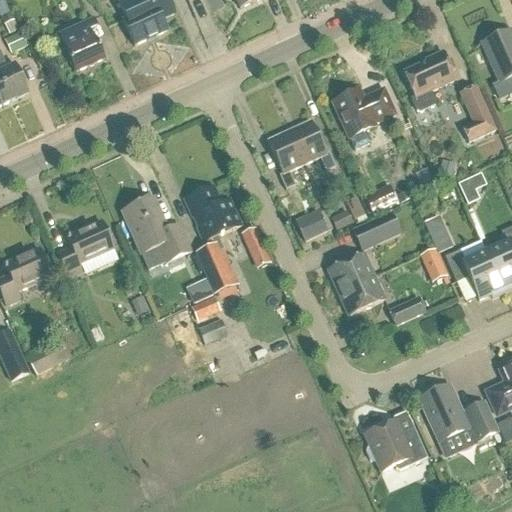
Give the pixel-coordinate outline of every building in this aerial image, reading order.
[(14,23),(2,0),(0,0),(0,22),(3,28),(14,23)] [(173,18),(164,0),(130,0),(116,7),(124,23),(120,25),(132,50),(165,35),(160,24),(173,18)] [(263,1),(262,0),(232,0),(239,13),(263,1)] [(99,39),(92,25),(58,40),(74,76),(103,63),(94,41),(99,39)] [(511,41),(509,35),(480,48),(498,88),(511,81),(511,41)] [(2,54),(7,66),(27,58),(22,46),(2,54)] [(454,85),(441,57),(425,64),(426,67),(403,78),(413,101),(410,102),(416,115),(420,115),(434,109),(436,104),(432,95),(454,85)] [(0,62),(0,86),(9,107),(27,98),(13,69),(5,73),(0,62)] [(73,91),(98,85),(96,76),(71,81),(73,91)] [(0,110),(9,107),(0,86),(0,110)] [(497,135),(477,90),(459,98),(472,127),(461,131),(468,147),(497,135)] [(331,107),(348,144),(374,132),(373,129),(394,119),(382,94),(362,104),(358,95),(331,107)] [(288,136),(303,169),(318,162),(324,176),(334,171),(328,157),(325,159),(310,126),(288,136)] [(288,176),(303,169),(288,136),(266,146),(281,178),(278,180),(284,195),(294,190),(288,176)] [(398,209),(389,189),(363,200),(372,220),(398,209)] [(212,190),(184,203),(192,221),(193,221),(198,231),(197,232),(203,246),(241,230),(229,203),(220,207),(212,190)] [(166,235),(152,203),(121,217),(140,259),(158,251),(165,268),(190,256),(178,230),(166,235)] [(332,231),(324,214),(295,227),(303,244),(332,231)] [(351,226),(345,215),(330,222),(336,234),(351,226)] [(400,238),(390,216),(351,233),(360,255),(400,238)] [(439,219),(424,227),(439,258),(454,251),(439,219)] [(113,253),(101,226),(65,242),(70,253),(57,259),(67,281),(80,275),(77,269),(113,253)] [(505,248),(484,257),(503,298),(511,293),(511,231),(500,237),(505,248)] [(254,232),(244,237),(259,272),(270,267),(254,232)] [(211,249),(195,256),(214,299),(237,288),(232,276),(229,277),(225,269),(228,267),(222,253),(215,256),(211,249)] [(51,281),(39,253),(4,269),(9,280),(0,284),(0,296),(6,309),(20,303),(17,296),(51,281)] [(436,254),(421,261),(432,287),(447,280),(436,254)] [(484,257),(464,266),(459,255),(444,262),(455,288),(467,282),(478,306),(490,300),(491,303),(503,298),(484,257)] [(336,298),(373,282),(363,259),(326,275),(336,298)] [(373,282),(336,298),(347,321),(384,305),(373,282)] [(212,299),(205,284),(195,289),(201,304),(212,299)] [(148,315),(142,300),(131,305),(137,320),(148,315)] [(425,317),(418,301),(388,315),(395,330),(425,317)] [(166,344),(186,335),(180,321),(160,330),(166,344)] [(203,349),(226,340),(220,324),(197,333),(203,349)] [(29,378),(10,337),(0,341),(0,363),(10,386),(29,378)] [(335,346),(340,357),(353,351),(348,340),(335,346)] [(68,364),(60,348),(27,364),(35,381),(68,364)] [(511,369),(498,375),(504,388),(485,397),(496,421),(511,413),(511,369)] [(474,449),(448,391),(418,404),(438,447),(445,463),(474,449)] [(498,437),(485,405),(464,414),(478,446),(498,437)] [(426,464),(407,421),(364,440),(369,451),(363,454),(370,468),(375,466),(380,477),(393,471),(395,477),(426,464)]
